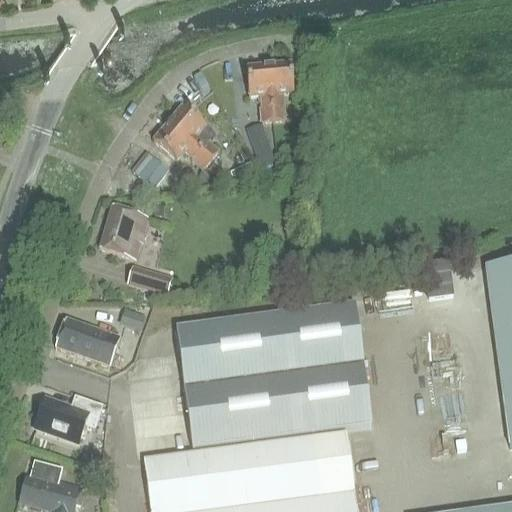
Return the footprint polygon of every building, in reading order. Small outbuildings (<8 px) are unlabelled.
[(269,70),(274,126),(286,125),(284,109),(283,110),(282,99),(294,98),(292,68),(269,70)] [(274,126),(269,70),(246,72),(249,101),(262,100),(263,111),(261,111),(263,127),(274,126)] [(168,129),(211,165),(218,156),(206,146),(205,147),(197,140),(205,131),(182,111),(168,129)] [(211,165),(168,129),(153,146),(176,165),(184,155),(192,162),(192,163),(204,173),(211,165)] [(153,160),(137,180),(153,194),(169,175),(153,160)] [(214,166),(208,173),(217,181),(223,173),(214,166)] [(242,181),(237,172),(230,176),(234,185),(242,181)] [(150,191),(137,180),(133,185),(146,196),(150,191)] [(156,205),(152,218),(162,221),(166,208),(156,205)] [(112,210),(99,253),(135,264),(148,222),(112,210)] [(447,259),(421,263),(427,302),(453,298),(447,259)] [(511,451),(511,268),(484,272),(508,452),(511,451)] [(132,272),(128,288),(166,299),(171,284),(132,272)] [(355,309),(175,333),(192,453),(344,433),(371,429),(355,311),(355,309)] [(125,314),(120,328),(141,335),(146,321),(125,314)] [(119,343),(65,323),(55,351),(109,370),(119,343)] [(94,433),(102,411),(78,402),(73,416),(45,406),(35,433),(78,448),(84,430),(94,433)] [(355,511),(345,438),(143,465),(149,511),(355,511)] [(85,451),(80,466),(96,471),(101,456),(85,451)] [(30,467),(26,483),(19,508),(34,511),(74,511),(80,492),(57,486),(60,475),(30,467)]
